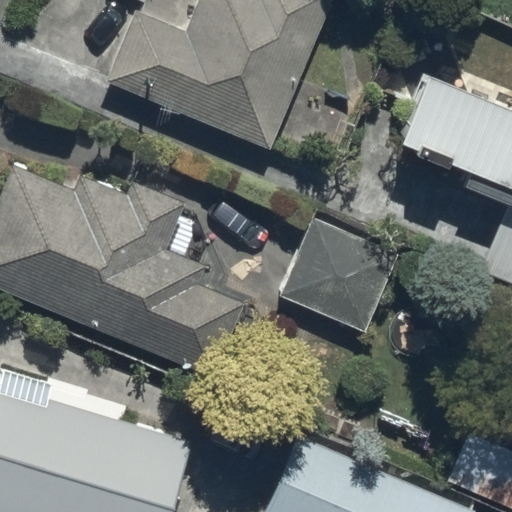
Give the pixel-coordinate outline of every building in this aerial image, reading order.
[(104,77),(267,144),(327,0),(193,0),(182,28),(132,8),(104,77)] [(511,107),(423,70),(395,136),(465,166),(459,180),(506,200),(478,267),(511,281),(511,107)] [(10,161),(0,185),(0,285),(211,372),(240,300),(194,281),(202,261),(162,244),(180,200),(130,179),(125,191),(78,172),(71,187),(10,161)] [(310,218),(279,291),(361,326),(392,253),(310,218)] [(0,511),(165,511),(188,439),(0,381),(0,511)] [(511,449),(467,431),(446,479),(511,506),(511,449)] [(296,435),(262,511),(469,511),(471,508),(296,435)]
